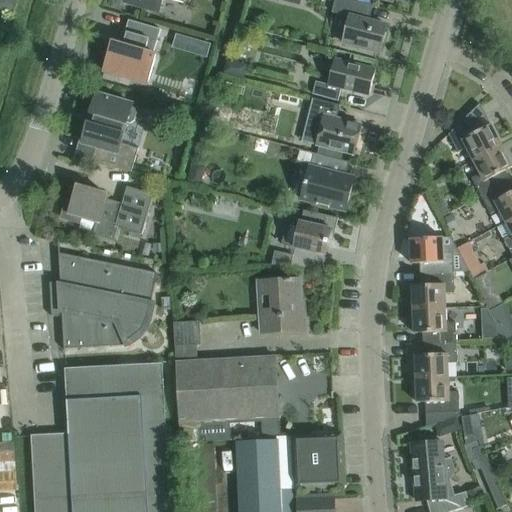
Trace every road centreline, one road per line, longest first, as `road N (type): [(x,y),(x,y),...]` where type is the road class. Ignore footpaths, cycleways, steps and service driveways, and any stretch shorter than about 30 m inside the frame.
road 1 (residential): [(380,511),(373,282),(439,47)]
road 2 (residential): [(0,191),(30,156),(76,0)]
